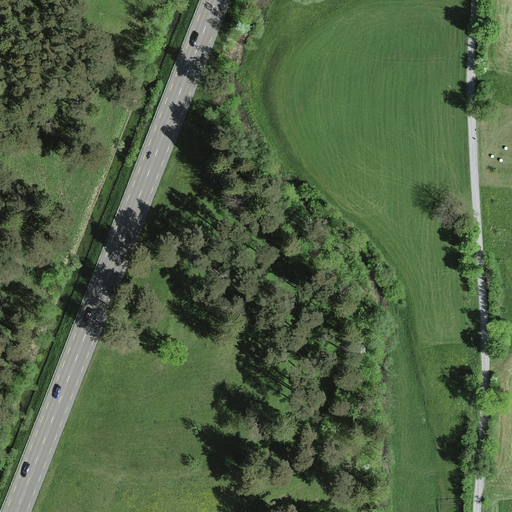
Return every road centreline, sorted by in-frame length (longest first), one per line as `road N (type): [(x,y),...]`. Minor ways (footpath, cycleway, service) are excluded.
road 1 (primary): [(218,0),(17,511)]
road 2 (track): [(476,511),(483,406),(471,115),(475,0)]
